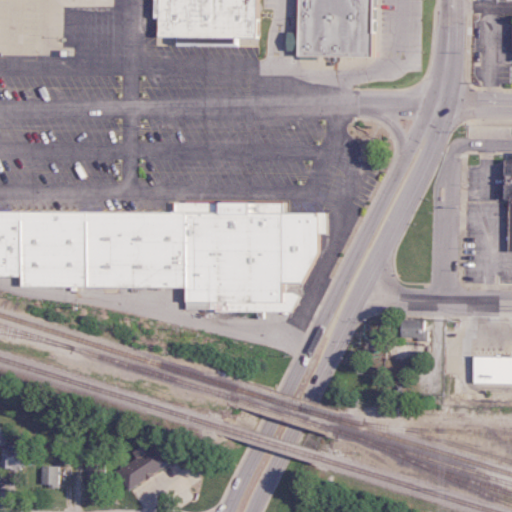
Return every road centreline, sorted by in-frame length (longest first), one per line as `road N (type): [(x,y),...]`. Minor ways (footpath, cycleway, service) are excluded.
road 1 (primary): [(432,101),(237,511)]
road 2 (residential): [(511,297),(392,293),(351,273)]
road 3 (residential): [(375,100),(511,101)]
